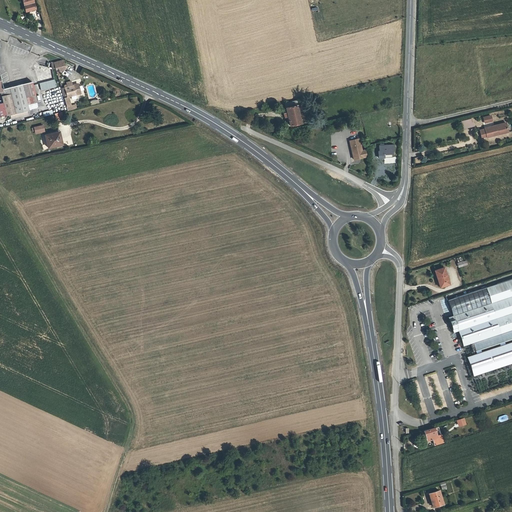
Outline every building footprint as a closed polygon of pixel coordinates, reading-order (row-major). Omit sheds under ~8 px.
[(32,0),(22,0),(25,10),(35,8),(32,0)] [(61,59),(53,61),(54,67),(55,70),(64,68),(63,65),(61,59)] [(0,96),(4,96),(8,116),(22,114),(28,112),(30,112),(29,106),(38,104),(32,84),(3,90),(0,77),(0,96)] [(74,105),(69,106),(66,98),(78,95),(75,85),(71,86),(70,81),(65,82),(66,87),(60,88),(66,111),(75,109),(74,105)] [(55,82),(40,85),(42,92),(56,89),(55,82)] [(296,104),(284,107),(286,112),(282,113),(283,117),(287,116),(289,125),(300,123),(296,104)] [(472,118),(461,121),(464,129),(475,126),(472,118)] [(486,134),(486,138),(497,136),(508,135),(506,126),(496,127),(496,128),(490,129),(490,127),(486,128),(486,129),(485,129),(481,130),(482,135),(486,134)] [(54,133),(43,136),(46,149),(58,146),(54,133)] [(349,141),(352,157),(354,156),(355,160),(365,158),(364,151),(360,151),(357,140),(349,141)] [(377,145),(377,157),(392,158),(392,150),(394,150),(394,145),(377,145)] [(456,258),(459,267),(468,264),(466,260),(463,261),(462,256),(456,258)] [(444,272),(436,275),(441,290),(450,287),(444,272)] [(511,278),(448,299),(453,315),(447,316),(452,332),(458,330),(463,345),(471,342),(511,329),(511,278)] [(511,329),(471,342),(474,350),(511,337),(511,329)] [(511,365),(511,344),(489,352),(496,371),(511,365)] [(496,371),(489,352),(468,359),(474,378),(496,371)] [(434,431),(425,433),(428,443),(432,442),(436,441),(436,439),(434,431)] [(433,505),(434,504),(435,508),(444,505),(440,492),(430,495),(433,505)]
